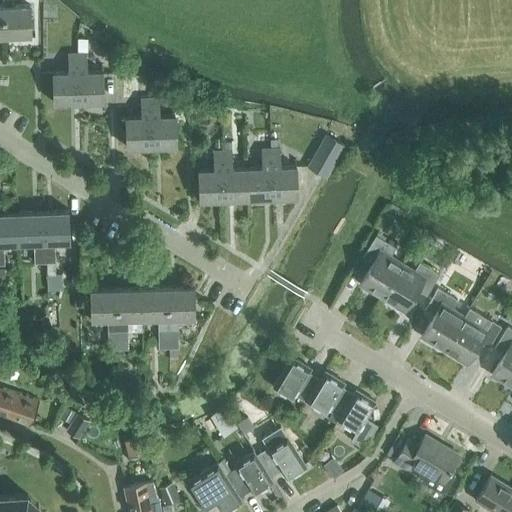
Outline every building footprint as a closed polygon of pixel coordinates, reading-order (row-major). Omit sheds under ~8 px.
[(1,0),(2,5),(3,35),(30,34),(29,4),(13,4),(12,0),(1,0)] [(77,37),(77,50),(87,50),(87,37),(77,37)] [(54,103),(80,102),(77,52),(67,53),(68,71),(53,72),(54,103)] [(77,52),(80,102),(103,101),(102,70),(86,70),(85,52),(77,52)] [(127,147),(151,146),(149,97),(139,98),(140,116),(125,116),(127,147)] [(149,97),(151,146),(175,145),(174,114),(158,115),(157,97),(149,97)] [(188,134),(204,133),(202,107),(187,108),(188,134)] [(332,164),(343,142),(329,135),(318,157),(332,164)] [(248,198),(247,167),(233,167),(231,141),(221,141),(221,142),(223,199),(248,198)] [(199,200),(223,199),(221,142),(212,143),(212,150),(213,168),(198,169),(199,200)] [(248,198),(272,197),(270,147),(261,148),(261,166),(247,167),(248,198)] [(270,147),(272,197),(297,196),(296,164),(280,165),(279,147),(270,147)] [(385,228),(394,213),(387,209),(378,223),(385,228)] [(44,211),(46,262),(55,261),(54,240),(70,240),(69,210),(44,211)] [(34,262),(46,262),(44,211),(16,212),(17,242),(33,241),(34,262)] [(3,242),(17,242),(16,212),(0,212),(0,263),(4,263),(3,242)] [(381,295),(401,263),(389,256),(394,247),(375,235),(363,256),(372,261),(360,282),(381,295)] [(401,263),(381,295),(404,309),(416,288),(426,294),(438,273),(419,262),(413,271),(401,263)] [(158,347),(168,347),(166,286),(142,287),(143,317),(157,317),(158,347)] [(166,286),(168,347),(178,347),(177,316),(193,316),(193,286),(166,286)] [(127,317),(143,317),(142,287),(116,288),(118,348),(128,348),(127,317)] [(443,348),(463,315),(450,308),(456,299),(437,287),(424,307),(434,314),(421,335),(443,348)] [(108,348),(118,348),(116,288),(91,288),(91,318),(107,318),(108,348)] [(463,315),(443,348),(466,361),(478,341),(488,346),(500,325),(481,314),(475,323),(463,315)] [(511,385),(511,328),(507,326),(494,347),(504,352),(491,373),(511,385)] [(307,400),(320,378),(308,371),(311,367),(291,355),(273,385),(293,398),(295,394),(307,402),(308,400),(307,400)] [(340,415),(354,393),(341,386),(344,382),(325,370),(320,378),(307,400),(308,400),(326,412),(328,408),(340,415)] [(0,415),(29,425),(38,400),(0,386),(0,415)] [(356,389),(354,393),(340,415),(338,419),(357,431),(352,439),(364,447),(378,425),(365,417),(375,401),(356,389)] [(224,406),(210,415),(223,436),(237,427),(224,406)] [(79,436),(89,419),(76,412),(66,429),(79,436)] [(254,426),(247,416),(237,422),(243,433),(254,426)] [(256,454),(270,477),(281,469),(287,478),(306,466),(280,425),(262,437),(268,446),(256,454)] [(458,454),(424,434),(418,444),(408,438),(393,462),(404,468),(408,461),(425,472),(421,479),(443,493),(455,473),(449,470),(458,454)] [(147,452),(143,435),(130,438),(134,455),(147,452)] [(273,481),(270,477),(256,454),(254,450),(234,463),(236,466),(225,474),(239,496),(251,489),(253,493),(273,481)] [(223,511),(242,500),(239,496),(225,474),(217,461),(186,481),(200,504),(212,496),(222,511),(223,511)] [(494,511),(511,511),(511,487),(490,474),(474,500),(494,511)] [(156,496),(152,480),(124,486),(129,511),(161,511),(159,498),(156,496)] [(165,503),(179,498),(172,481),(159,487),(165,503)] [(368,489),(361,503),(379,511),(382,511),(389,499),(368,489)] [(0,511),(39,511),(39,505),(25,493),(0,494),(0,511)] [(466,511),(469,509),(455,501),(447,511),(466,511)] [(173,511),(171,503),(162,505),(163,511),(173,511)]
